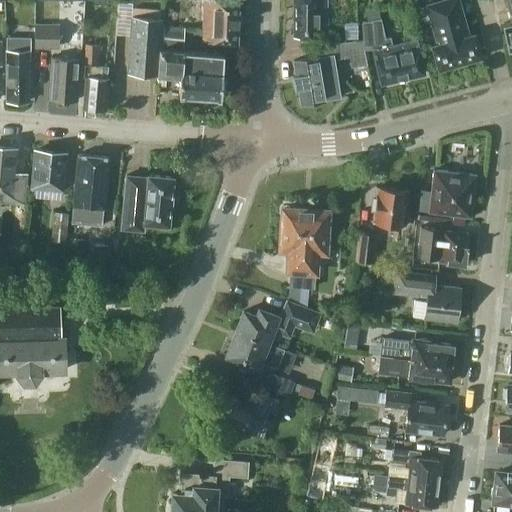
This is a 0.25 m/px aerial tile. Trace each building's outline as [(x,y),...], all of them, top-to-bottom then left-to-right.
[(237,0),(202,0),(201,42),(236,43),(237,0)] [(292,0),(292,35),(323,35),(323,0),(292,0)] [(457,0),(442,0),(425,5),(435,43),(430,44),(436,69),(480,57),(473,33),(467,35),(457,0)] [(511,0),(505,0),(510,21),(502,23),(506,46),(511,45),(511,0)] [(362,40),(363,49),(372,48),(379,82),(425,73),(417,38),(390,44),(389,37),(383,38),(376,6),(364,9),(366,21),(360,22),(362,40)] [(126,71),(156,74),(159,48),(160,36),(160,24),(160,19),(130,16),(126,71)] [(349,37),(361,37),(360,21),(348,22),(349,37)] [(34,25),(34,45),(35,45),(59,45),(59,24),(34,25)] [(184,27),(163,26),(162,46),(183,48),(184,27)] [(29,37),(5,36),(5,99),(26,100),(27,61),(28,61),(28,50),(29,50),(29,37)] [(365,64),(363,49),(362,40),(315,45),(316,57),(292,60),(300,103),(322,99),(338,96),(336,76),(330,77),(328,59),(348,56),(349,66),(365,64)] [(98,44),(85,43),(84,63),(97,64),(98,44)] [(159,48),(156,74),(179,75),(177,93),(219,96),(222,52),(159,48)] [(50,57),(47,97),(76,100),(79,58),(52,57),(50,57)] [(107,67),(93,66),(92,76),(85,76),(82,107),(103,109),(107,67)] [(15,148),(0,146),(0,200),(22,203),(25,172),(13,171),(15,148)] [(64,152),(33,150),(30,186),(61,189),(64,152)] [(107,158),(77,155),(72,214),(85,215),(86,208),(102,210),(107,158)] [(427,211),(450,214),(449,224),(462,225),(463,215),(468,216),(474,174),(433,169),(430,190),(427,211)] [(146,176),(125,174),(120,228),(142,230),(143,223),(168,225),(172,177),(146,175),(146,176)] [(407,190),(374,186),(370,221),(403,225),(407,190)] [(325,211),(282,208),(280,248),(288,248),(287,269),(313,271),(315,250),(323,250),(325,211)] [(68,213),(53,211),(49,240),(64,242),(68,213)] [(441,228),(420,225),(416,256),(438,258),(437,260),(463,263),(467,232),(441,229),(441,228)] [(376,234),(357,232),(354,261),(373,263),(376,234)] [(106,245),(91,244),(89,272),(104,273),(106,245)] [(434,274),(395,269),(392,292),(426,296),(425,302),(413,300),(411,316),(454,321),(458,287),(433,284),(434,274)] [(243,311),(236,328),(266,340),(270,328),(287,335),(292,322),(313,330),(320,312),(305,306),(285,298),(278,316),(258,309),(255,316),(243,311)] [(59,337),(58,305),(0,307),(0,371),(14,371),(23,381),(33,381),(40,371),(62,370),(61,337),(59,337)] [(355,346),(359,323),(346,321),(342,344),(355,346)] [(266,340),(236,328),(225,357),(238,362),(240,359),(256,365),(258,360),(275,366),(282,348),(265,341),(266,340)] [(379,353),(449,362),(452,343),(410,337),(410,340),(381,336),(379,353)] [(449,362),(379,353),(378,355),(378,364),(377,371),(406,375),(406,376),(447,382),(449,362)] [(353,365),(336,363),(334,378),(351,380),(353,365)] [(294,379),(269,371),(264,387),(289,395),(294,379)] [(511,384),(506,383),(503,409),(511,409),(511,384)] [(311,398),(314,389),(300,384),(297,393),(311,398)] [(376,389),(337,385),(334,412),(346,413),(347,399),(375,401),(376,389)] [(251,402),(213,387),(201,418),(240,433),(242,429),(260,436),(266,420),(263,418),(267,407),(272,409),(276,398),(256,390),(251,402)] [(409,392),(384,389),(382,405),(406,408),(403,429),(441,434),(445,404),(409,400),(409,392)] [(511,425),(497,423),(494,447),(511,449),(511,425)] [(389,426),(367,424),(366,435),(387,437),(389,426)] [(333,443),(334,436),(321,434),(320,447),(327,448),(333,443)] [(386,438),(369,436),(369,446),(385,448),(386,438)] [(407,476),(407,477),(438,482),(441,459),(406,454),(407,450),(391,447),(389,460),(404,462),(403,468),(408,469),(407,476)] [(247,460),(213,457),(211,471),(179,468),(178,487),(181,487),(181,495),(173,494),(172,511),(171,511),(211,511),(213,494),(226,495),(228,475),(246,476),(247,460)] [(511,472),(495,471),(492,500),(511,502),(511,472)] [(438,482),(407,477),(407,476),(388,473),(387,477),(377,476),(376,490),(387,492),(387,485),(396,487),(395,500),(434,505),(438,482)]
